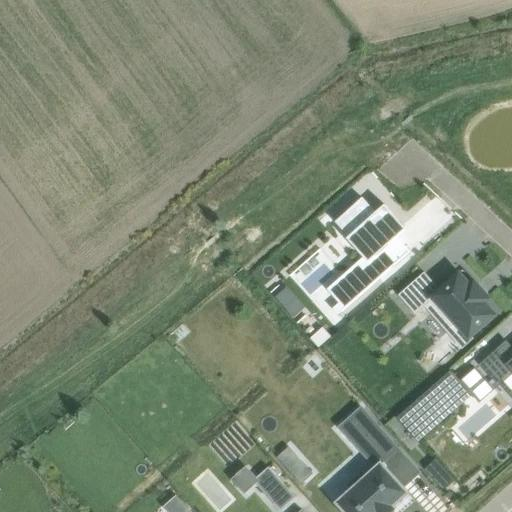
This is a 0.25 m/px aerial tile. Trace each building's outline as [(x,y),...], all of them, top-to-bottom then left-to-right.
[(339,304),(333,309),(338,315),(410,252),(397,238),(406,230),(403,226),(385,205),(375,213),(362,198),(336,223),(349,238),(350,239),(352,237),(370,258),(346,279),(360,295),(344,309),(339,304)] [(424,273),(398,296),(416,316),(425,308),(430,304),(441,317),(442,316),(454,330),(460,325),(469,336),(470,336),(493,315),(483,303),(484,302),(471,287),(470,288),(459,276),(441,292),(424,273)] [(310,340),(318,349),(330,338),(322,329),(310,340)] [(511,350),(506,344),(483,365),(498,383),(511,370),(511,350)] [(451,374),(400,419),(418,440),(469,395),(451,374)] [(339,503),(337,504),(339,505),(344,511),(391,511),(394,510),(395,509),(394,508),(392,506),(406,494),(406,495),(407,493),(406,492),(403,489),(419,474),(420,473),(419,472),(363,409),(362,408),(360,409),(341,427),(339,428),(340,429),(341,429),(370,461),(371,463),(372,462),(372,461),(374,460),(380,466),(367,478),(363,474),(364,474),(362,473),(361,474),(349,485),(347,486),(349,487),(352,491),(339,503)] [(435,460),(425,469),(444,491),(455,481),(435,460)] [(257,478),(253,481),(256,484),(280,511),(295,498),(268,468),(257,478)] [(176,496),(169,502),(177,511),(184,511),(188,509),(176,496)]
